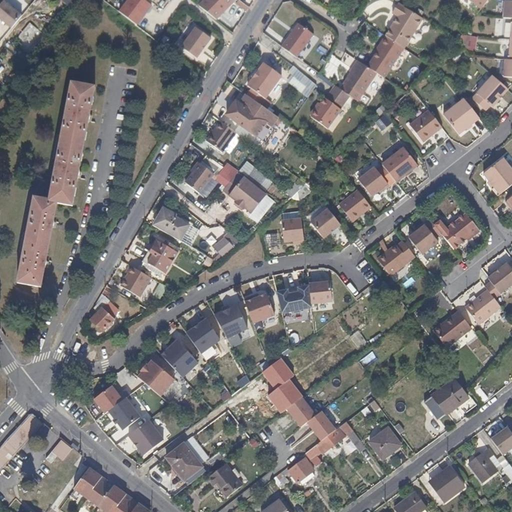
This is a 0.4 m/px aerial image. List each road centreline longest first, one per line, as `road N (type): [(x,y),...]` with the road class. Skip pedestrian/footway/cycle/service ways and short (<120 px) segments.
road 1 (unclassified): [(455,171),(363,243),(328,260),(216,281),(105,366),(47,380)]
road 2 (residential): [(262,0),(47,380)]
road 3 (residential): [(119,79),(79,254),(47,338),(47,380)]
road 4 (residential): [(354,511),(511,395)]
road 5 (residential): [(29,399),(164,511)]
road 6 (residential): [(455,171),(511,247),(452,291)]
